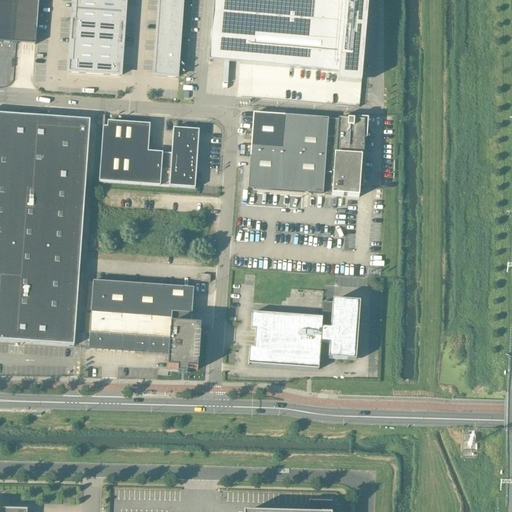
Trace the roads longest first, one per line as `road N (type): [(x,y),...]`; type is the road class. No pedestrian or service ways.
road 1 (unclassified): [(0,468),(354,477),(366,490)]
road 2 (unclassified): [(226,113),(233,121),(214,406)]
road 3 (unclassified): [(226,113),(0,97)]
road 4 (tertiary): [(214,406),(8,401)]
road 5 (tertiary): [(390,417),(214,406)]
road 6 (unknown): [(227,213),(106,203)]
road 7 (tertiary): [(390,417),(511,420)]
